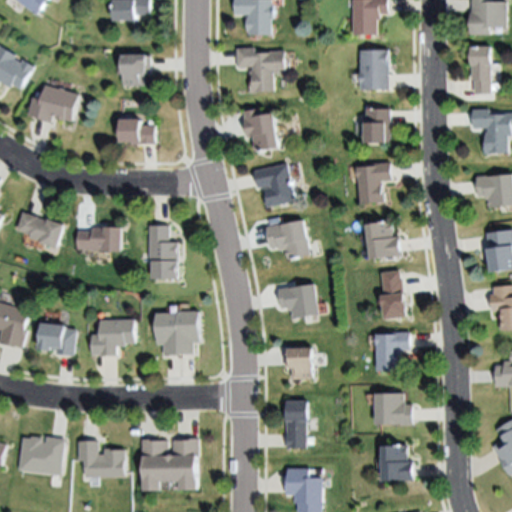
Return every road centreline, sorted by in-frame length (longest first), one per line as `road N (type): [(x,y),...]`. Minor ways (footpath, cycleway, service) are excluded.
road 1 (residential): [(196,0),(199,107),(240,338),(243,511)]
road 2 (residential): [(435,0),(467,511)]
road 3 (residential): [(243,399),(97,403),(0,391)]
road 4 (residential): [(212,185),(75,185),(0,150)]
